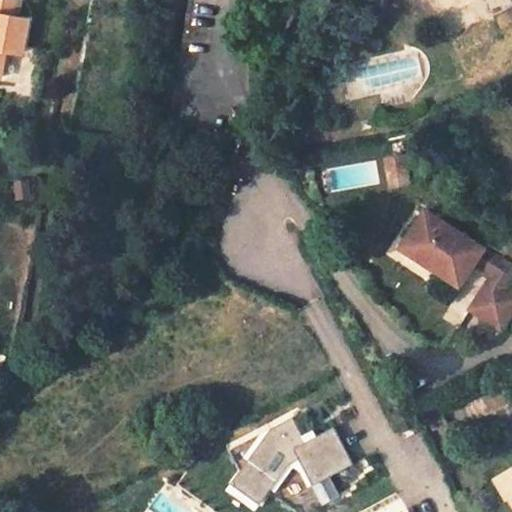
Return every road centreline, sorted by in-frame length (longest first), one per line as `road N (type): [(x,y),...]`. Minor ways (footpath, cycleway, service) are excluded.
road 1 (residential): [(253,125),(290,195),(388,337),(438,361),(511,341)]
road 2 (unknown): [(290,195),(268,203),(262,215),(266,244),(434,511)]
